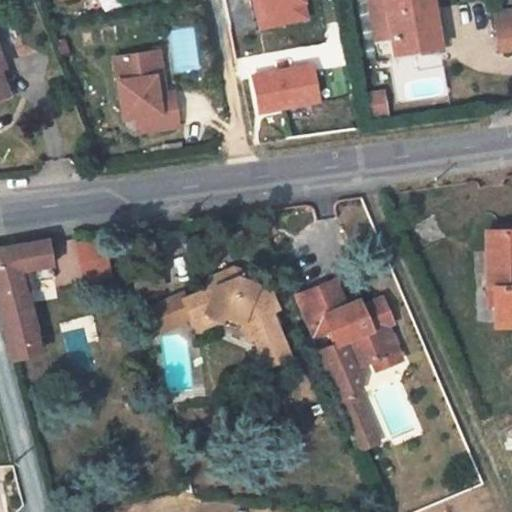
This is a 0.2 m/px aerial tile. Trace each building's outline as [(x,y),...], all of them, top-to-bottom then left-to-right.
[(253,0),(260,30),(309,20),(305,0),(253,0)] [(393,38),(387,0),(368,0),(375,41),(393,38)] [(432,0),(387,0),(393,38),(396,53),(439,47),(432,0)] [(511,51),(511,8),(498,10),(504,52),(511,51)] [(158,93),(152,49),(143,50),(149,94),(158,93)] [(149,94),(143,50),(106,55),(115,117),(127,116),(129,130),(171,125),(166,92),(158,93),(149,94)] [(312,62),(252,76),(261,116),(321,103),(312,62)] [(511,231),(481,232),(484,288),(490,288),(492,326),(511,324),(511,231)] [(58,268),(55,242),(0,252),(0,307),(10,353),(38,346),(29,293),(41,290),(39,273),(58,268)] [(136,249),(142,274),(169,268),(164,243),(136,249)] [(207,273),(187,281),(197,303),(204,300),(222,305),(225,301),(242,307),(248,323),(255,320),(259,329),(256,339),(262,353),(292,338),(272,294),(278,291),(266,263),(256,267),(240,261),(236,251),(211,262),(207,273)] [(331,265),(296,281),(314,322),(332,314),(339,330),(321,336),(341,385),(360,377),(364,363),(359,352),(374,345),(388,340),(381,320),(392,316),(388,307),(390,306),(386,297),(391,295),(384,279),(363,289),(350,294),(346,287),(339,270),(334,272),(331,265)] [(359,282),(346,287),(350,294),(363,289),(359,282)] [(396,304),(391,295),(386,297),(390,306),(396,304)] [(404,343),(392,316),(381,320),(388,340),(374,345),(378,354),(404,343)] [(360,377),(341,385),(358,425),(377,416),(360,377)] [(377,416),(358,425),(363,438),(382,429),(377,416)]
